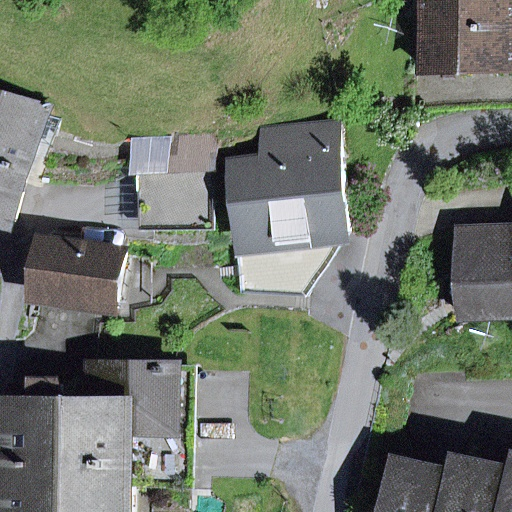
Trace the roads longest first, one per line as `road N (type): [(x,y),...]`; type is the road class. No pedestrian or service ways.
road 1 (residential): [(327,511),(403,171),(427,150),(472,131),(511,129)]
road 2 (residential): [(0,399),(20,266)]
